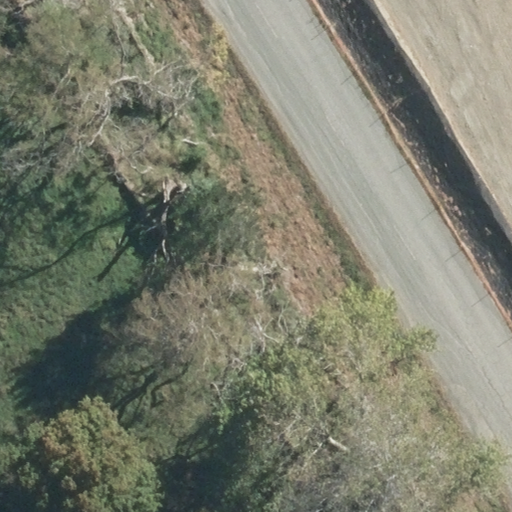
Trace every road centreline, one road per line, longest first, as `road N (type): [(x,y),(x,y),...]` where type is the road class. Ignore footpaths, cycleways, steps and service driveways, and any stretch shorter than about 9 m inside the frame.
road 1 (secondary): [(511,487),(202,0)]
road 2 (secondary): [(368,0),(511,231)]
